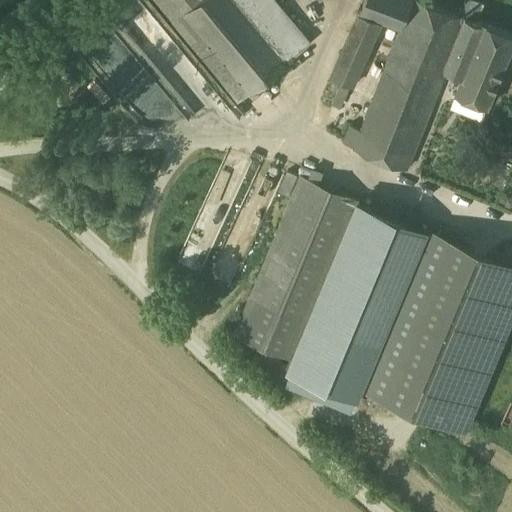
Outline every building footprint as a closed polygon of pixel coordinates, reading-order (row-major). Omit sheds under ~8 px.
[(168,0),(186,24),(175,36),(235,101),(318,31),(291,0),(168,0)] [(475,0),(361,0),(334,71),(360,82),(388,8),(408,16),(362,136),(414,156),(446,75),(468,18),(475,0)] [(511,57),(511,34),(468,18),(446,75),(466,81),(459,100),(491,112),(511,57)] [(342,80),(333,103),(343,107),(351,83),(342,80)] [(256,156),(233,146),(180,254),(204,265),(256,156)] [(306,160),(302,169),(317,176),(321,167),(306,160)] [(362,205),(301,177),(229,335),(296,361),(362,205)] [(277,189),(258,182),(215,278),(233,286),(277,189)] [(511,328),(511,265),(424,228),(358,389),(466,436),(511,328)]
